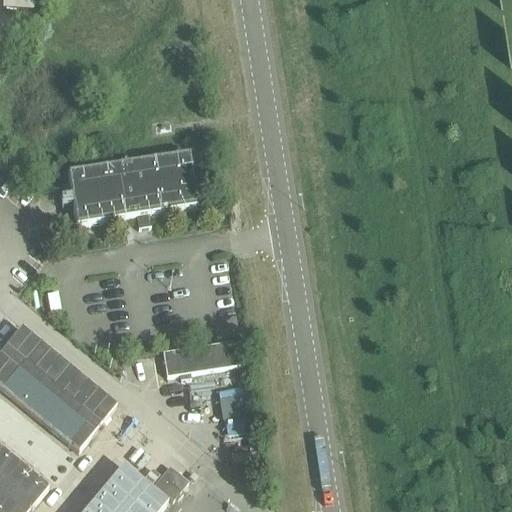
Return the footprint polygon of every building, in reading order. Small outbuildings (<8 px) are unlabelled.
[(189,158),(67,178),(75,231),(136,221),(138,233),(151,231),(149,219),(197,211),(189,158)] [(230,260),(211,263),(213,284),(210,285),(213,310),(236,307),(230,260)] [(20,332),(0,356),(0,391),(78,456),(115,410),(20,332)] [(235,346),(162,357),(166,382),(239,370),(235,346)] [(248,399),(224,400),(225,436),(249,436),(248,399)] [(0,511),(30,511),(48,492),(0,451),(0,511)] [(124,469),(88,511),(163,511),(169,506),(124,469)] [(169,471),(162,480),(181,495),(188,486),(169,471)] [(151,473),(143,482),(152,489),(159,479),(151,473)] [(162,480),(153,490),(172,505),(181,495),(162,480)]
